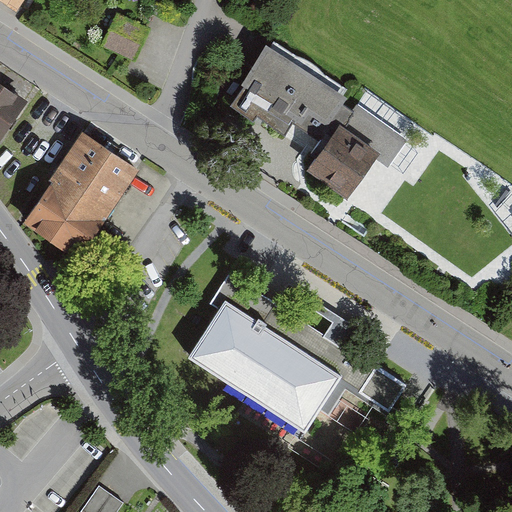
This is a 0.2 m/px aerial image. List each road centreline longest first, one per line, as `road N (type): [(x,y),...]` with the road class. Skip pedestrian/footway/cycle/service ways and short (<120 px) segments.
road 1 (tertiary): [(148,141),(511,378)]
road 2 (secondary): [(79,346),(143,441),(206,511)]
road 3 (tertiary): [(0,42),(148,141)]
road 4 (residential): [(148,141),(209,0)]
road 5 (secondary): [(0,232),(79,346)]
